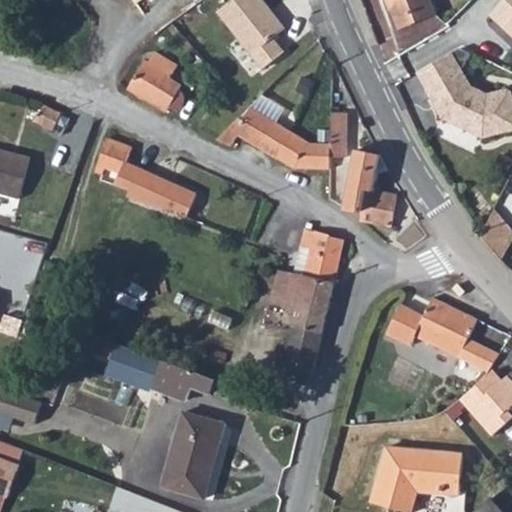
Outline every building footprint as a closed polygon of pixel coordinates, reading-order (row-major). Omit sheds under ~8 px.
[(264,0),(232,0),(218,9),(249,55),(285,31),(264,0)] [(392,0),(402,24),(438,9),(434,0),(392,0)] [(511,0),(504,0),(490,15),(509,34),(511,32),(511,0)] [(168,79),(169,77),(170,75),(160,69),(167,57),(146,45),(139,56),(134,53),(119,81),(156,102),(159,97),(171,94),(174,88),(168,79)] [(451,53),(418,73),(429,90),(427,92),(442,118),(483,137),(511,130),(511,94),(511,93),(507,90),(488,95),(471,88),(451,53)] [(216,120),(209,129),(220,135),(227,125),(246,136),(261,109),(238,96),(221,123),(216,120)] [(323,100),(319,133),(318,144),(333,145),(339,102),(323,100)] [(56,117),(38,108),(30,124),(48,133),(56,117)] [(278,120),(261,109),(246,136),(265,147),(278,120)] [(296,130),(278,120),(265,147),(283,157),(316,161),(318,144),(319,133),(296,130)] [(128,146),(101,137),(91,165),(100,167),(98,175),(118,182),(128,146)] [(378,164),(370,149),(343,148),(331,197),(347,202),(352,179),(364,182),(368,163),(378,164)] [(0,200),(15,204),(25,162),(0,156),(0,200)] [(384,186),(364,182),(352,179),(347,202),(345,211),(378,219),(384,186)] [(511,221),(498,206),(485,235),(505,258),(511,244),(511,221)] [(311,255),(316,236),(302,232),(297,251),(301,252),(307,254),(311,255)] [(337,262),(342,244),(316,236),(311,255),(337,262)] [(307,254),(301,252),(296,274),(301,276),(307,254)] [(332,284),(337,262),(311,255),(307,254),(301,276),(332,284)] [(296,274),(275,272),(267,306),(297,309),(279,374),(300,379),(302,371),(309,372),(332,284),(301,276),(296,274)] [(483,316),(439,293),(430,311),(410,303),(404,300),(391,329),(416,340),(421,330),(465,350),(483,316)] [(147,390),(157,360),(113,346),(103,376),(147,390)] [(221,383),(166,363),(155,392),(191,406),(196,391),(216,397),(221,383)] [(511,374),(504,382),(495,371),(462,399),(493,435),(511,418),(511,374)] [(36,404),(0,393),(0,418),(29,428),(36,404)] [(232,424),(190,412),(166,485),(209,499),(232,424)] [(18,467),(0,459),(0,491),(7,495),(18,467)] [(414,499),(436,500),(440,500),(441,496),(447,496),(454,497),(455,463),(452,463),(428,462),(422,462),(418,475),(407,473),(408,468),(386,461),(379,462),(366,511),(409,511),(412,505),(414,499)] [(418,475),(422,462),(386,461),(408,468),(407,473),(418,475)] [(498,511),(484,494),(461,511),(498,511)] [(440,500),(436,500),(414,499),(412,505),(434,505),(454,505),(454,497),(447,496),(441,496),(440,500)]
